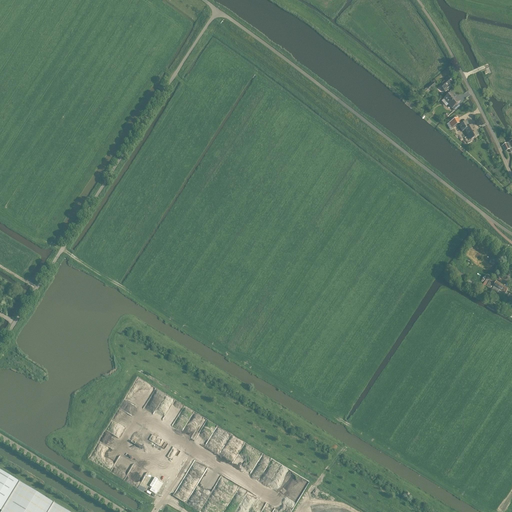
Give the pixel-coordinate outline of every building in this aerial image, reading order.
[(448,78),(440,85),(445,91),(453,84),(448,78)] [(423,96),(430,90),(436,85),(433,82),(427,87),(421,92),(423,96)] [(444,99),(452,108),(460,101),(452,92),(444,99)] [(449,122),(447,123),(450,129),(452,128),(461,123),(458,117),(449,122)] [(464,123),(459,125),(459,126),(461,128),(462,131),(464,130),(465,129),(468,135),(469,135),(471,139),(478,135),(475,130),(474,131),(471,126),(469,127),(466,121),(464,123)] [(511,140),(502,145),(505,151),(509,149),(510,152),(511,151),(511,140)] [(491,278),(488,281),(486,286),(503,296),(508,288),(496,281),(491,278)] [(151,383),(146,392),(150,394),(155,385),(151,383)] [(153,438),(159,441),(161,435),(156,432),(153,438)] [(171,453),(176,445),(171,442),(166,450),(171,453)] [(67,511),(0,470),(0,511),(1,511),(67,511)] [(158,479),(150,491),(156,494),(163,483),(158,479)]
